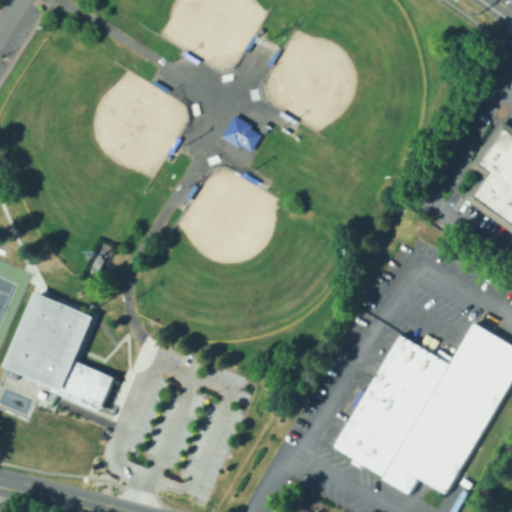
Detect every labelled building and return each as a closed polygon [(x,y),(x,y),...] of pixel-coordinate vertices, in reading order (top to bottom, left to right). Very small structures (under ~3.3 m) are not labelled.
[(242,49),(246,52),(255,36),(251,33),(242,49)] [(265,63),(269,65),(278,49),(274,47),(265,63)] [(195,63),(198,59),(182,50),(179,54),(195,63)] [(165,91),(167,87),(151,77),(149,82),(165,91)] [(293,122),(295,118),(279,109),(277,113),(293,122)] [(233,113),(251,124),(249,127),(260,134),(250,149),(239,142),(237,145),(220,135),(233,113)] [(511,163),(481,207),(464,196),(481,172),(470,164),(502,118),(511,125),(511,163)] [(269,124),(264,132),(258,128),(263,120),(269,124)] [(166,151),(170,153),(179,138),(175,135),(166,151)] [(511,202),(499,220),(481,207),(511,163),(511,202)] [(256,184),(258,180),(242,171),(240,175),(256,184)] [(182,198),(186,201),(196,185),(191,182),(182,198)] [(511,229),(499,220),(511,202),(511,229)] [(33,291),(2,364),(4,365),(7,366),(3,374),(15,379),(18,370),(52,385),(50,388),(52,389),(98,409),(100,406),(107,390),(113,375),(75,359),(80,349),(94,317),(33,291)] [(334,445),(400,332),(450,361),(473,320),(511,342),(511,379),(447,492),(419,475),(409,493),(381,477),(383,473),(334,445)]
